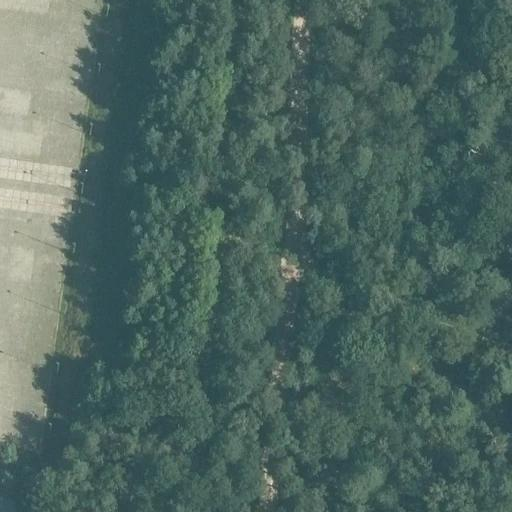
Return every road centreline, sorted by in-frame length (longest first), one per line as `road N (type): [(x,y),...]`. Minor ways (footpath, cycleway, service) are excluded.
road 1 (track): [(304,0),(268,511)]
road 2 (track): [(511,346),(351,285),(289,286)]
